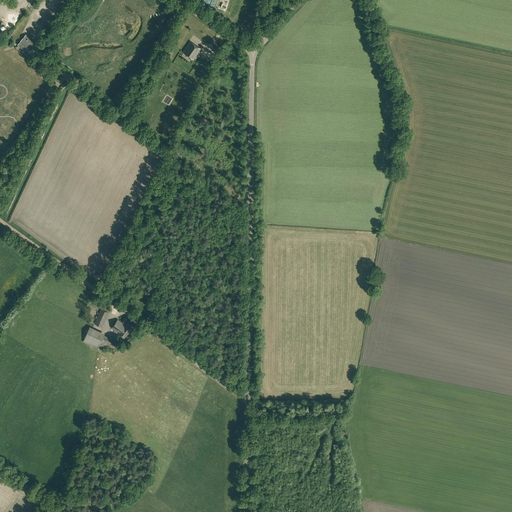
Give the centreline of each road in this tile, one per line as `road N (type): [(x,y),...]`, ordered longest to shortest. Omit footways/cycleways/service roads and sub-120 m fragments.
road 1 (unclassified): [(248,400),(254,52)]
road 2 (track): [(140,323),(251,201)]
road 3 (track): [(0,219),(125,312)]
road 4 (unclassified): [(248,400),(125,312)]
